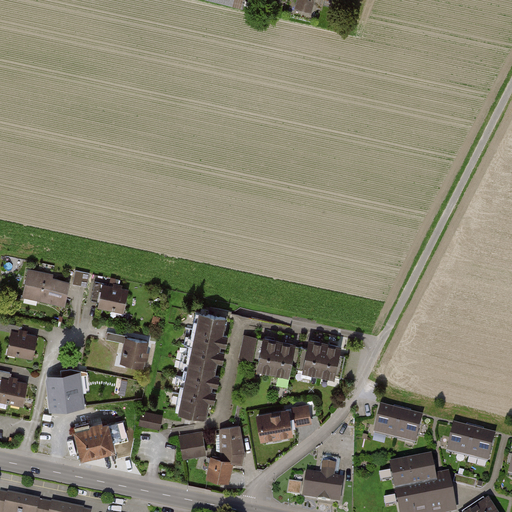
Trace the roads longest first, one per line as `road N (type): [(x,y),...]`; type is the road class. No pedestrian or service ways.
road 1 (residential): [(511,87),(356,394),(266,480),(261,511)]
road 2 (primary): [(0,460),(245,511)]
road 3 (unknown): [(382,342),(252,314)]
